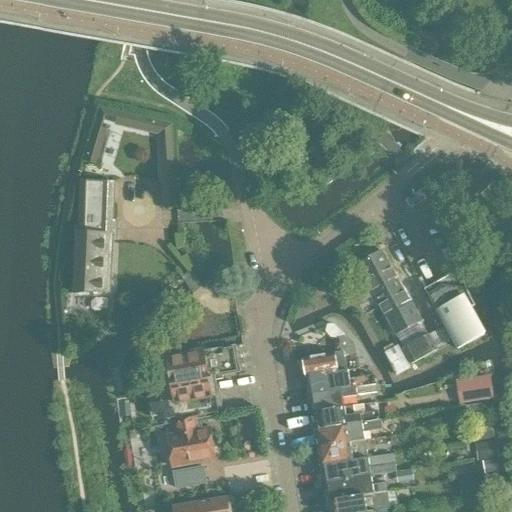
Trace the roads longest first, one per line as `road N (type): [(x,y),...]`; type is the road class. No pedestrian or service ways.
road 1 (secondary): [(462,114),(296,42),(82,0)]
road 2 (residential): [(270,286),(451,136),(462,114)]
road 3 (residential): [(292,511),(266,344),(270,286)]
road 4 (residential): [(345,0),(358,23),(406,53),(498,90),(511,75)]
